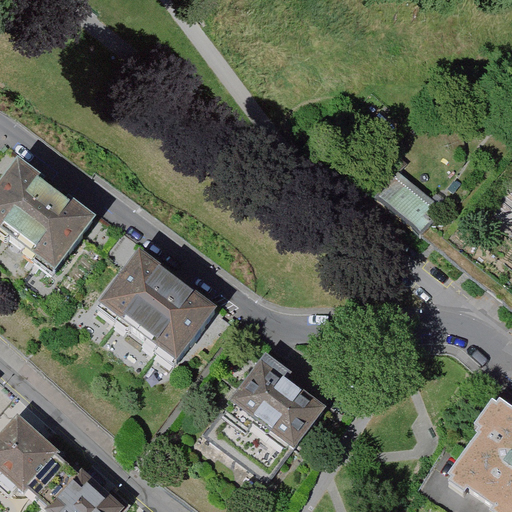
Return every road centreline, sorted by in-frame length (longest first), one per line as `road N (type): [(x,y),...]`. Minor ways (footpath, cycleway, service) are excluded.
road 1 (residential): [(463,329),(276,328),(0,123)]
road 2 (residential): [(175,511),(0,359)]
road 3 (residential): [(463,329),(447,302),(311,188)]
